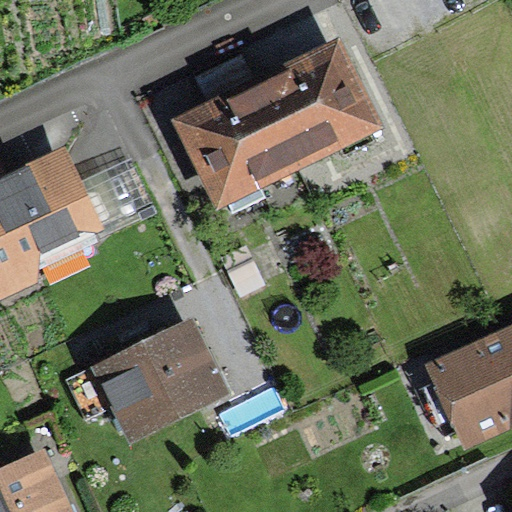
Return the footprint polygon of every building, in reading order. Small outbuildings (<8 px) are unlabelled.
[(194,78),(212,114),(258,91),(240,55),(194,78)] [(369,126),(334,55),(259,91),(295,163),(369,126)] [(185,128),(221,199),(295,163),(259,91),(258,91),(212,114),(185,128)] [(0,291),(32,277),(30,271),(42,266),(35,251),(71,234),(76,245),(95,237),(59,161),(1,188),(0,186),(0,291)] [(220,391),(190,329),(158,345),(152,333),(95,362),(130,435),(220,391)] [(511,335),(435,370),(467,441),(511,421),(511,335)] [(0,511),(62,511),(40,464),(0,481),(0,511)]
